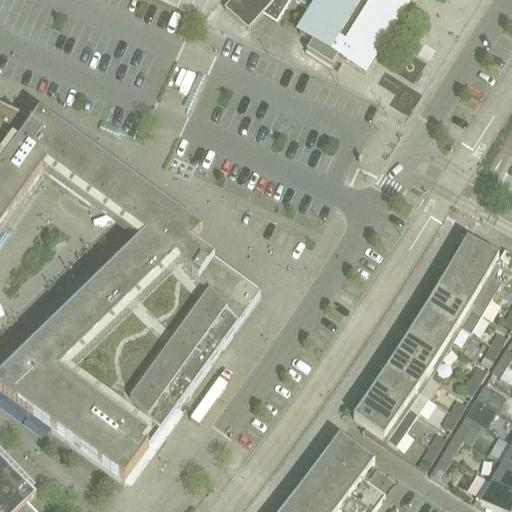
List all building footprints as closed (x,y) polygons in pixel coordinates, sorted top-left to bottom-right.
[(234,0),(225,11),(248,33),(263,17),(277,26),(292,1),(314,14),(300,36),(312,44),(305,56),(332,73),(339,61),(365,77),(412,0),(234,0)] [(40,121),(36,126),(24,143),(23,141),(31,123),(0,109),(0,238),(43,178),(98,217),(115,176),(40,121)] [(261,300),(192,250),(203,240),(115,176),(98,217),(141,249),(0,385),(0,397),(125,488),(261,300)] [(457,262),(493,283),(502,267),(503,266),(467,245),(457,262)] [(501,288),(493,283),(457,262),(447,279),(491,305),(501,288)] [(482,322),(491,305),(447,279),(438,295),(482,322)] [(472,338),(482,322),(438,295),(428,311),(463,333),(472,338)] [(453,349),(463,333),(428,311),(418,327),(453,349)] [(442,366),(453,349),(418,327),(407,343),(442,366)] [(491,350),(499,355),(506,343),(498,338),(491,350)] [(432,382),(442,366),(407,343),(397,359),(432,382)] [(492,367),(499,355),(491,350),(483,362),(492,367)] [(499,366),(507,371),(511,363),(511,357),(507,354),(499,366)] [(421,398),(432,382),(397,359),(386,375),(421,398)] [(500,383),(507,371),(499,366),(492,378),(500,383)] [(471,384),(478,389),(486,377),(478,372),(471,384)] [(429,404),(421,398),(386,375),(376,391),(419,420),(429,404)] [(471,401),(478,389),(471,384),(463,396),(471,401)] [(408,436),(419,420),(376,391),(365,407),(408,436)] [(477,403),(485,408),(492,396),(484,391),(477,403)] [(478,420),(485,408),(477,403),(470,415),(478,420)] [(450,418),(458,423),(465,411),(457,406),(450,418)] [(408,436),(365,407),(354,423),(397,453),(408,436)] [(451,435),(458,423),(450,418),(443,430),(451,435)] [(455,440),(463,445),(470,433),(462,428),(455,440)] [(430,451),(438,456),(445,444),(437,439),(430,451)] [(456,457),(463,445),(455,440),(447,452),(456,457)] [(376,511),(386,501),(363,484),(375,468),(339,442),(328,459),(305,489),(293,504),(286,511),(376,511)] [(511,449),(509,448),(498,466),(511,474),(511,449)] [(431,468),(438,456),(430,451),(422,463),(431,468)] [(0,511),(31,511),(28,508),(37,500),(0,462),(0,511)] [(511,499),(511,474),(498,466),(502,469),(491,487),(487,484),(487,485),(511,499)] [(436,471),(430,481),(439,485),(444,476),(436,471)] [(489,511),(511,511),(511,499),(487,485),(475,504),(489,511)]
